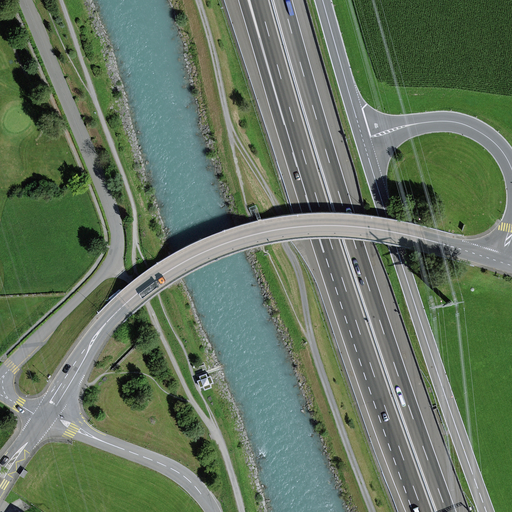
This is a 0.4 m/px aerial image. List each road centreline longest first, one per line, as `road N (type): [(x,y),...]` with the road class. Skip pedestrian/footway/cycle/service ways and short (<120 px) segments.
road 1 (track): [(372,511),(314,349),(274,203),(227,121),(198,0)]
road 2 (tertiary): [(44,418),(126,302),(221,244),(294,227),(363,227),(501,262)]
road 3 (motorway): [(447,511),(282,0)]
road 4 (unclassified): [(0,381),(110,265),(117,241),(26,0)]
road 5 (primary): [(362,139),(485,511)]
road 6 (motorway): [(302,150),(422,511)]
road 7 (track): [(241,511),(221,439),(193,402),(156,323)]
road 8 (unclassified): [(213,511),(179,473),(44,418)]
road 9 (tertiary): [(362,139),(456,122),(485,135),(511,170)]
road 10 (motorway): [(242,0),(276,114),(302,150)]
road 11 (motorway): [(259,0),(302,150)]
road 12 (primary): [(323,0),(362,139)]
